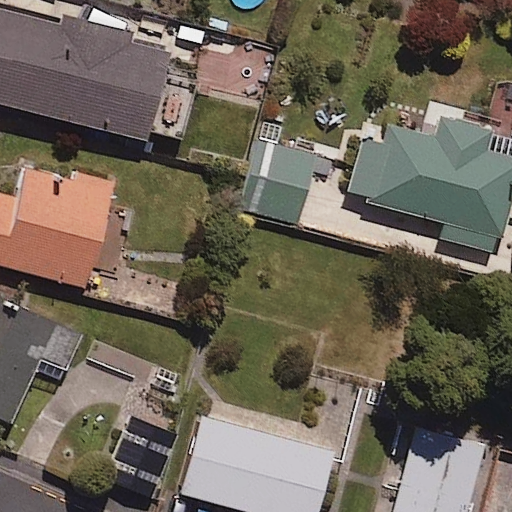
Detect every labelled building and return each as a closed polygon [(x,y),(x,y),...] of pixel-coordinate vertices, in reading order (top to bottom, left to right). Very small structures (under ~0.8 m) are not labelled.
[(169,58),(0,13),(0,104),(147,143),(169,58)] [(460,110),(430,102),(421,137),(390,128),(384,149),(363,143),(348,198),(446,224),(442,239),(498,255),(511,205),(511,158),(488,152),(493,136),(455,125),(460,110)] [(316,158),(259,141),(239,208),(296,225),(316,158)] [(65,181),(25,171),(17,201),(0,196),(0,266),(87,288),(114,183),(67,171),(65,181)] [(80,338),(0,302),(0,419),(11,425),(36,367),(63,379),(80,338)] [(177,435),(129,415),(102,481),(150,501),(177,435)] [(315,511),(332,455),(201,417),(179,494),(243,511),(315,511)] [(466,511),(484,446),(418,428),(395,511),(466,511)]
